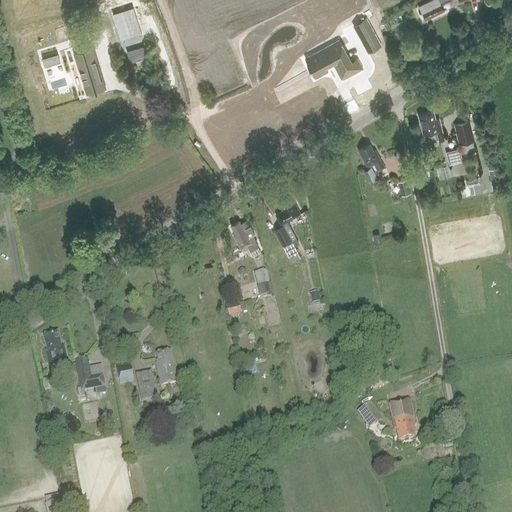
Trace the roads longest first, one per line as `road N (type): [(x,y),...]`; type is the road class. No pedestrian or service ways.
road 1 (tertiary): [(0,340),(511,33)]
road 2 (track): [(468,511),(397,101)]
